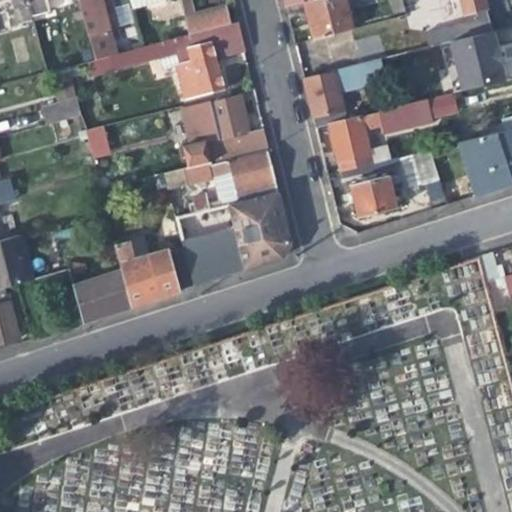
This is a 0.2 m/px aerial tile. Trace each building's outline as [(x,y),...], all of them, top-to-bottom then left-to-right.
[(31,21),(30,18),(24,0),(11,0),(19,24),(31,21)] [(24,0),(30,18),(50,12),(46,0),(24,0)] [(79,0),(88,33),(91,33),(98,55),(118,51),(110,28),(118,24),(109,0),(79,0)] [(310,0),(303,2),(308,20),(313,39),(352,29),(344,0),(310,0)] [(403,10),(400,0),(390,0),(393,12),(403,10)] [(436,45),(451,41),(489,31),(481,0),(459,0),(460,5),(466,26),(433,34),(436,45)] [(183,15),(188,33),(208,28),(229,22),(225,4),(183,15)] [(211,40),(240,32),(237,20),(229,22),(208,28),(211,40)] [(218,66),(211,40),(208,28),(188,33),(174,37),(138,47),(131,49),(134,61),(177,49),(181,63),(176,64),(185,96),(223,86),(218,66)] [(495,53),(489,31),(451,41),(461,88),(502,79),(495,53)] [(126,50),(131,49),(138,47),(135,34),(123,38),(126,50)] [(307,96),(312,117),(325,113),(339,110),(333,85),(369,76),(366,63),(302,78),(307,96)] [(47,72),(55,103),(75,97),(74,94),(67,66),(47,72)] [(256,98),(253,87),(239,91),(235,91),(236,94),(208,101),(208,98),(183,105),(190,138),(181,140),(188,168),(207,163),(208,162),(268,148),(263,127),(248,130),(245,116),(241,100),(245,100),(256,98)] [(350,99),(354,117),(377,111),(373,93),(350,99)] [(80,115),(75,97),(55,103),(40,107),(44,125),(80,115)] [(422,100),(377,111),(354,117),(328,124),(326,124),(332,146),(336,162),(339,162),(341,171),(368,165),(360,131),(376,127),(378,134),(427,121),(422,100)] [(328,124),(325,113),(312,117),(315,128),(326,124),(328,124)] [(102,126),(83,130),(89,154),(95,175),(113,170),(102,126)] [(511,129),(457,143),(472,196),(511,183),(511,129)] [(428,150),(419,152),(412,154),(419,187),(436,182),(428,150)] [(209,165),(208,162),(207,163),(188,168),(172,171),(151,176),(155,192),(211,179),(218,205),(276,191),(271,167),(267,151),(209,165)] [(354,219),(392,209),(384,176),(346,186),(349,202),(354,219)] [(10,177),(0,179),(0,202),(17,198),(10,177)] [(175,216),(184,251),(193,285),(280,258),(289,243),(281,210),(276,191),(218,205),(209,208),(191,212),(175,216)] [(189,206),(191,212),(209,208),(205,193),(192,197),(194,205),(189,206)] [(31,279),(19,235),(0,239),(0,287),(3,287),(31,279)] [(112,245),(118,268),(127,306),(159,296),(193,285),(184,251),(169,255),(167,248),(145,254),(141,237),(112,245)] [(489,251),(477,255),(485,283),(496,279),(489,251)] [(103,313),(127,306),(118,268),(72,282),(82,320),(103,313)] [(511,273),(503,275),(511,306),(511,273)] [(7,300),(3,287),(0,287),(0,342),(19,336),(10,300),(7,300)]
